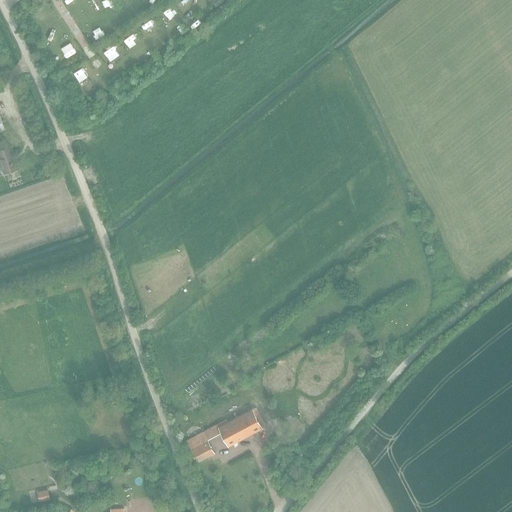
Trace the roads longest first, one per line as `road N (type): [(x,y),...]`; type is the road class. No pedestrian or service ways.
road 1 (unclassified): [(200,511),(90,202),(0,0)]
road 2 (unclassified): [(279,511),(396,371),(511,271)]
